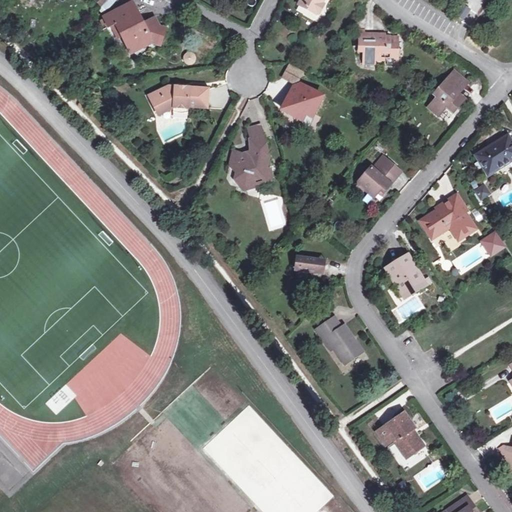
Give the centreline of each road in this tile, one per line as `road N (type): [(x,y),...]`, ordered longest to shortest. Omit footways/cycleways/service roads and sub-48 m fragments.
road 1 (residential): [(0,65),(160,225),(379,511)]
road 2 (residential): [(506,511),(361,305),(353,265),(507,82)]
road 3 (residential): [(507,82),(385,0)]
